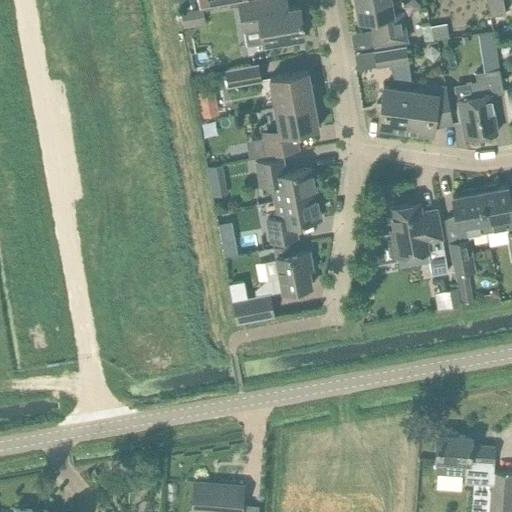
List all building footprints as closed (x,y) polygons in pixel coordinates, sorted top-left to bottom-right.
[(194,0),(185,0),(187,8),(195,7),(194,0)] [(265,0),(250,0),(239,2),(243,22),(244,30),(261,27),(264,43),(283,39),(284,44),(303,40),(303,36),(305,35),(302,19),(298,19),(296,6),(288,7),(267,11),(265,0)] [(355,0),(359,19),(371,17),(373,30),(375,45),(395,41),(407,39),(402,11),(393,13),(391,0),(355,0)] [(487,0),(490,16),(505,13),(503,0),(487,0)] [(202,7),(200,7),(180,11),(183,27),(205,23),(202,7)] [(430,25),(422,26),(424,42),(432,40),(430,26),(430,25)] [(377,65),(408,60),(406,44),(374,50),(377,65)] [(225,69),(228,86),(261,80),(258,63),(225,69)] [(497,132),(494,113),(490,94),(503,92),(499,68),(476,72),(477,82),(472,83),(474,96),(458,99),(465,138),(497,132)] [(276,105),(316,99),(314,85),(310,83),(307,70),(288,73),(271,76),(276,105)] [(378,126),(407,130),(412,89),(403,87),(383,84),(378,126)] [(412,89),(407,130),(433,134),(434,124),(438,123),(439,125),(452,122),(449,103),(446,86),(439,87),(425,85),(424,91),(412,89)] [(316,99),(276,105),(280,133),(264,136),(264,137),(246,140),(249,156),(298,148),(296,132),(318,128),(316,115),(319,113),(316,99)] [(275,200),(316,192),(311,167),(284,172),(282,157),(257,162),(261,185),(272,183),(275,200)] [(511,209),(508,185),(480,190),(487,229),(511,224),(511,209)] [(460,234),(487,229),(480,190),(452,195),(460,234)] [(321,218),(316,192),(275,200),(278,216),(267,218),(272,241),(277,240),(296,237),(294,223),(321,218)] [(440,228),(436,208),(411,213),(409,204),(410,204),(410,203),(390,206),(394,229),(390,230),(391,233),(379,236),(374,264),(396,260),(395,256),(427,250),(432,274),(448,271),(440,228)] [(233,239),(221,242),(224,255),(236,253),(233,239)] [(473,300),(467,269),(474,267),(469,239),(449,242),(460,303),(473,300)] [(282,291),(292,289),(312,285),(309,269),(313,269),(309,250),(290,254),(288,244),(274,247),(279,277),(272,278),(274,292),(282,291)] [(243,280),(229,283),(232,299),(247,296),(243,280)] [(447,307),(459,305),(456,287),(444,289),(447,307)] [(236,323),(275,316),(270,292),(247,296),(232,299),(236,323)] [(438,434),(436,454),(435,472),(465,474),(466,464),(471,464),(471,461),(475,461),(470,511),(511,511),(511,472),(493,471),(495,446),(471,444),(471,436),(438,434)] [(194,511),(240,511),(241,504),(243,484),(195,481),(192,511),(194,511)]
